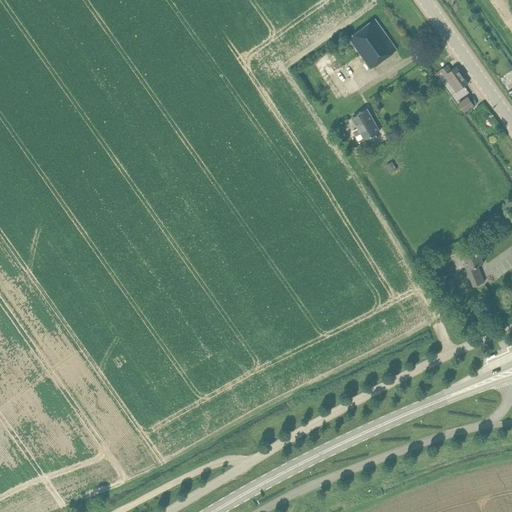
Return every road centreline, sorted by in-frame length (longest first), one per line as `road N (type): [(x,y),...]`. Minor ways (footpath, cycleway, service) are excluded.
road 1 (unclassified): [(168,511),(352,402),(511,325)]
road 2 (primary): [(212,511),(475,385)]
road 3 (unclassified): [(260,511),(385,456),(488,424),(511,393)]
road 4 (secondary): [(511,124),(423,0)]
road 5 (track): [(118,511),(209,466),(234,459),(242,467)]
